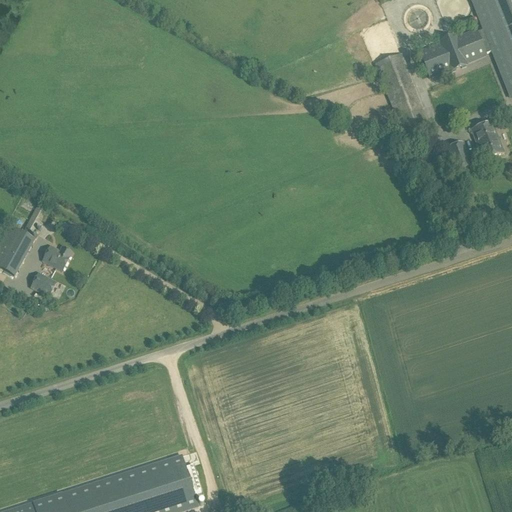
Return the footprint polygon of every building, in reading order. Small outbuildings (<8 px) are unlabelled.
[(511,0),(472,0),(485,30),(456,41),(454,37),(440,43),(441,47),(420,56),(429,78),(450,70),(452,74),(466,68),(465,64),(494,52),(510,94),(511,93),(511,0)] [(402,56),(375,67),(405,142),(430,132),(421,111),(423,110),(402,56)] [(492,123),(471,131),(484,162),(505,154),(492,123)] [(394,137),(389,146),(411,158),(416,148),(394,137)] [(463,144),(447,151),(456,173),(472,167),(463,144)] [(8,227),(0,242),(0,270),(14,279),(34,242),(31,240),(46,214),(37,209),(22,235),(8,227)] [(50,248),(42,263),(61,274),(72,255),(62,249),(60,253),(50,248)] [(39,274),(30,290),(49,300),(57,284),(39,274)] [(191,511),(199,509),(182,456),(3,511),(191,511)]
